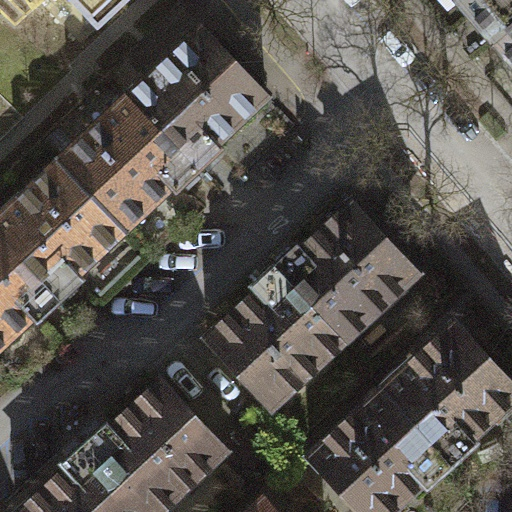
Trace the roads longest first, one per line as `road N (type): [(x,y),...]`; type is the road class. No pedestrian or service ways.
road 1 (residential): [(389,87),(0,442)]
road 2 (residential): [(511,227),(389,87)]
